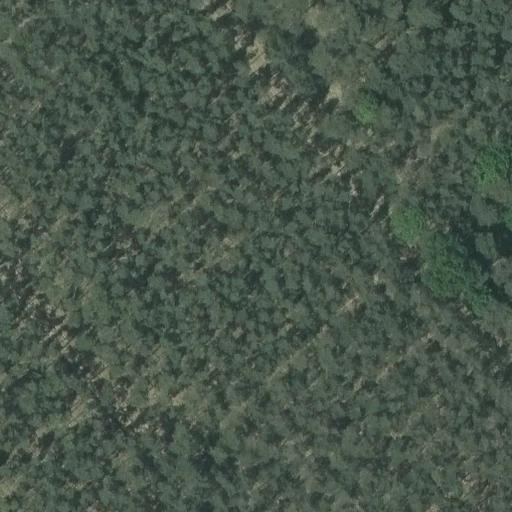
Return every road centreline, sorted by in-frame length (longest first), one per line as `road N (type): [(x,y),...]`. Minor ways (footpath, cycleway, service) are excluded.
road 1 (track): [(511,382),(200,0)]
road 2 (track): [(129,511),(404,251)]
